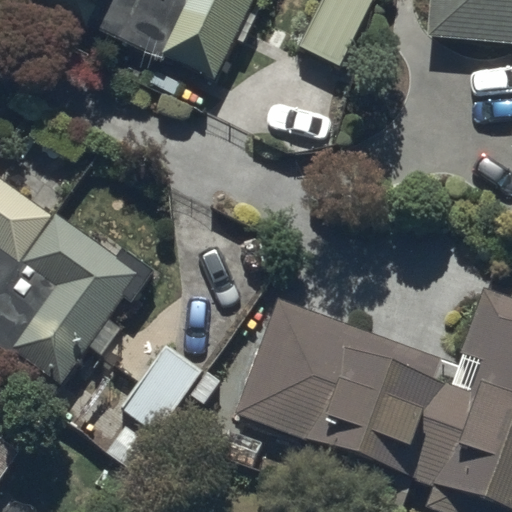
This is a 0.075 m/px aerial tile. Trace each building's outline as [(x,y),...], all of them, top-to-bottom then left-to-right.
[(49,0),(96,22),(91,32),(167,69),(171,60),(217,83),(235,45),(243,49),(256,22),(248,18),(256,0),(49,0)] [(375,0),(324,0),(300,51),(341,71),(375,0)] [(511,0),(433,0),(430,41),(511,48),(511,0)] [(118,263),(0,179),(0,354),(14,364),(18,358),(65,391),(93,351),(105,359),(124,331),(111,322),(126,301),(132,305),(156,271),(127,251),(118,263)] [(273,304),(238,419),(431,488),(423,509),(430,511),(511,511),(511,300),(484,291),(456,369),(273,304)] [(168,345),(163,352),(120,411),(154,436),(183,396),(200,408),(219,383),(168,345)] [(0,483),(19,457),(0,443),(0,483)]
